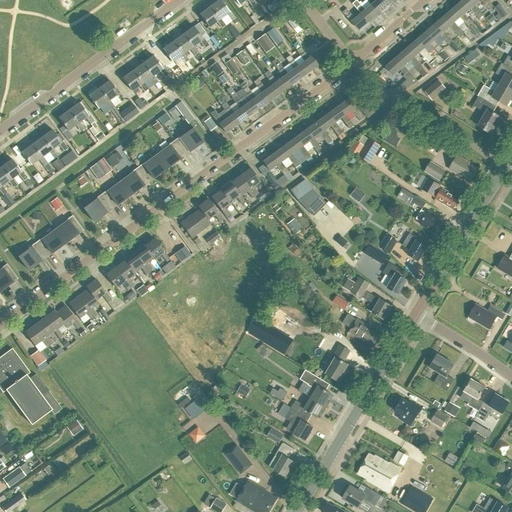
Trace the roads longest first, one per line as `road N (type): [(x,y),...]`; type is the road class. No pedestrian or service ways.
road 1 (residential): [(0,323),(350,62)]
road 2 (secondary): [(297,511),(416,312)]
road 3 (residential): [(0,130),(177,0)]
road 4 (residential): [(503,165),(350,62)]
road 5 (secondary): [(416,312),(503,165)]
